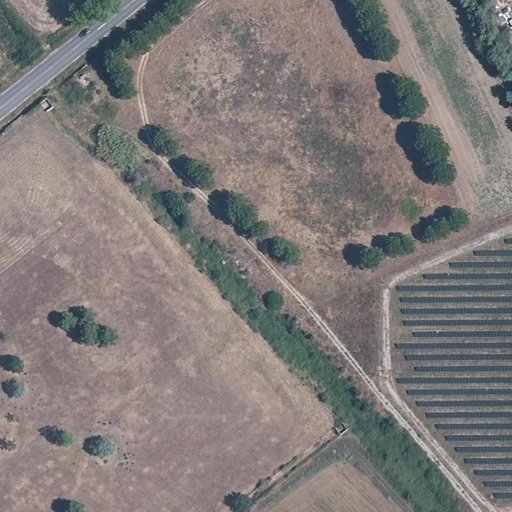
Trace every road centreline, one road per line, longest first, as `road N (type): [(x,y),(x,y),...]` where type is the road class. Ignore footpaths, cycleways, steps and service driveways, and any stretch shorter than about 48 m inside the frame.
road 1 (track): [(483,511),(320,321),(149,140),(138,70),(148,48),(207,0)]
road 2 (primary): [(133,0),(0,107)]
